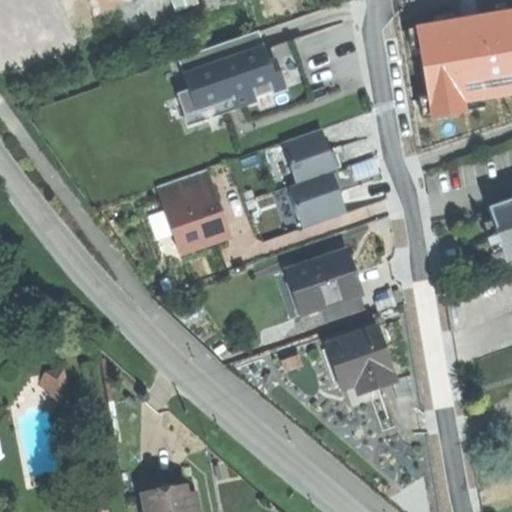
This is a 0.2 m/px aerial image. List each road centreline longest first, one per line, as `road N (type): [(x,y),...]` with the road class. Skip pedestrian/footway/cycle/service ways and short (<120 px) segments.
road 1 (residential): [(376,0),(465,511)]
road 2 (secondary): [(348,511),(133,324),(54,235),(0,157)]
